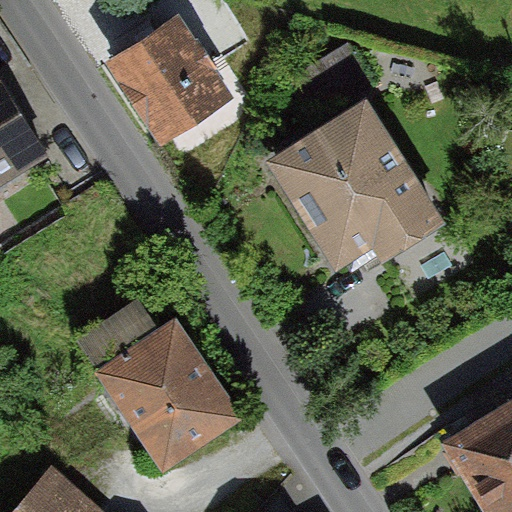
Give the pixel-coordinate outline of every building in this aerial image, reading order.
[(183,11),(109,57),(165,144),(238,98),(183,11)] [(316,105),(370,70),(348,35),(293,70),(316,105)] [(0,177),(53,144),(0,58),(0,177)] [(365,95),(263,160),(334,273),(340,270),(351,287),(448,225),(365,95)] [(164,469),(246,416),(178,312),(159,325),(141,297),(79,338),(164,469)] [(511,511),(511,396),(441,439),(485,511),(511,511)] [(119,511),(55,455),(4,511),(119,511)]
